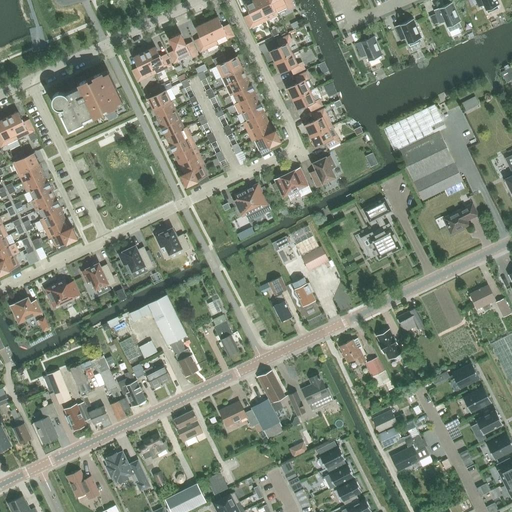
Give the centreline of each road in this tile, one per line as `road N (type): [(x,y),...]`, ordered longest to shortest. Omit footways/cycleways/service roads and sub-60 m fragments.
road 1 (tertiary): [(0,485),(262,362)]
road 2 (tertiary): [(262,362),(511,243)]
road 3 (residential): [(229,0),(297,147),(239,176)]
road 4 (residential): [(30,80),(200,0)]
road 5 (residential): [(106,240),(30,80)]
road 6 (residential): [(239,176),(106,240)]
road 7 (residential): [(482,511),(422,391)]
